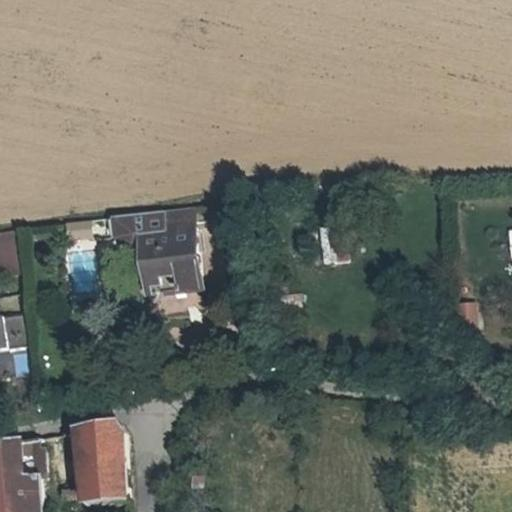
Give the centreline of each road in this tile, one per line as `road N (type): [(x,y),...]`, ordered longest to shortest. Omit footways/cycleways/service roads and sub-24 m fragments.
road 1 (unclassified): [(511,398),(265,386),(159,406)]
road 2 (residential): [(0,437),(159,406)]
